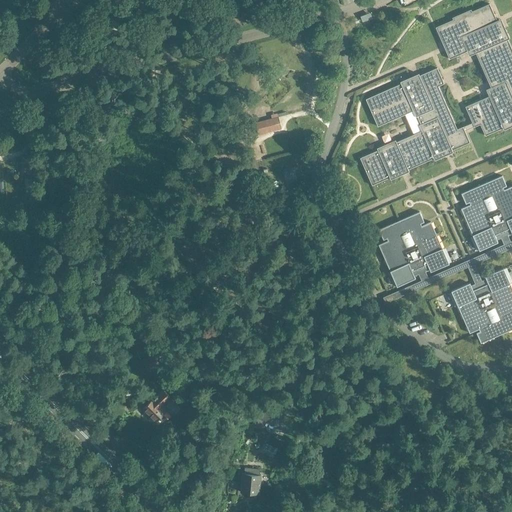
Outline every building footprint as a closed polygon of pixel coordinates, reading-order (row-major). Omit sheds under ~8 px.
[(378,150),(360,158),(362,163),(367,173),(372,185),(390,177),(391,179),(400,175),(399,173),(434,158),(435,160),(444,156),(443,154),(470,143),(464,131),(480,124),(485,136),(503,128),(504,130),(511,126),(511,48),(508,39),(510,38),(501,18),(497,20),(490,3),(472,11),(469,9),(452,16),(453,19),(436,27),(449,59),(467,51),(469,55),(475,53),(490,87),(486,89),(489,96),(465,106),(472,123),(463,127),(457,130),(437,86),(444,83),(437,68),(411,79),(410,77),(401,81),(402,83),(366,99),(378,126),(413,111),(416,117),(417,116),(421,124),(419,125),(422,131),(396,142),(395,140),(377,148),(378,150)] [(272,119),(256,123),(257,128),(259,134),(281,128),(278,117),(272,119)] [(22,155),(21,165),(40,166),(40,157),(27,156),(22,155)] [(33,169),(32,180),(40,180),(41,169),(33,169)] [(511,186),(504,190),(503,188),(507,186),(502,176),(461,194),(466,204),(470,203),(471,205),(461,209),(480,251),(498,243),(495,235),(510,228),(511,232),(511,186)] [(431,222),(422,226),(421,224),(425,223),(420,212),(380,230),(384,240),(388,239),(389,241),(380,245),(398,287),(416,279),(413,272),(428,265),(432,272),(450,264),(431,222)] [(511,285),(504,268),(486,277),(489,284),(474,291),(471,283),(452,291),(471,333),(480,329),(481,331),(477,333),(482,343),(511,329),(511,285)] [(151,357),(143,362),(143,363),(149,372),(159,365),(157,360),(153,355),(152,356),(151,357)] [(166,412),(162,408),(172,398),(163,389),(143,409),(155,423),(166,412)] [(263,430),(268,417),(259,413),(257,418),(255,417),(251,424),(263,430)] [(274,436),(270,446),(278,450),(282,441),(274,436)] [(260,474),(259,474),(260,469),(245,468),(244,473),(243,473),(241,492),(258,494),(260,474)]
